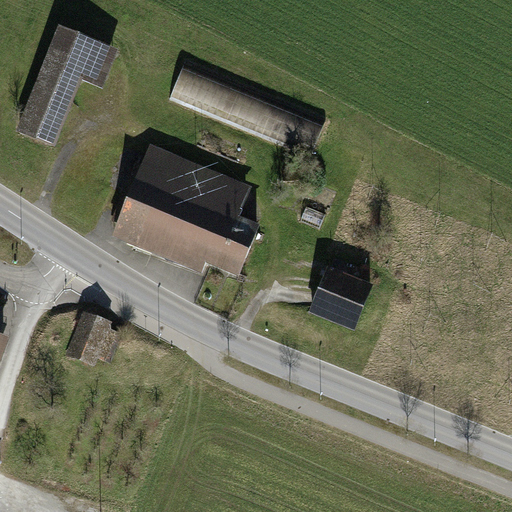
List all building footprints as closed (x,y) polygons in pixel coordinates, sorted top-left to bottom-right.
[(131,56),(65,28),(17,137),(62,157),(92,87),(114,96),(131,56)] [(337,123),(190,62),(173,103),(320,163),(337,123)] [(266,196),(159,150),(119,242),(201,277),(207,265),(254,285),(277,233),(254,223),(266,196)] [(299,171),(284,171),(285,182),(299,181),(299,171)] [(326,215),(308,207),(302,221),(320,229),(326,215)] [(384,294),(334,274),(317,315),(367,335),(384,294)] [(81,314),(72,357),(112,365),(121,323),(81,314)]
